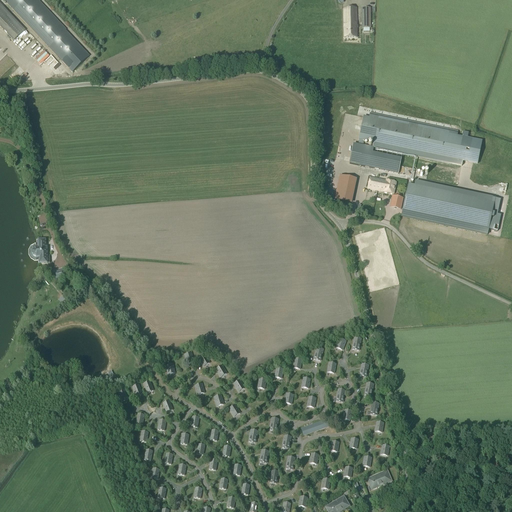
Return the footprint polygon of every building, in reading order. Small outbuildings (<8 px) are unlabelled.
[(3,0),(60,59),(60,60),(60,61),(61,60),(72,72),(89,57),(35,0),(3,0)] [(0,4),(0,27),(14,42),(25,31),(0,4)] [(370,8),(364,9),(364,6),(361,6),(361,9),(362,29),(371,29),(370,8)] [(344,38),(357,38),(356,9),(343,9),(344,38)] [(359,140),(358,146),(353,145),(353,148),(349,164),(398,174),(402,155),(402,154),(462,166),(463,162),(467,163),(472,164),(477,165),(481,148),(482,142),(472,140),(462,138),(457,137),(458,133),(458,131),(370,113),(369,115),(369,119),(363,118),(359,140)] [(341,176),(336,201),(350,204),(355,179),(341,176)] [(394,195),(396,183),(385,181),(370,178),(368,190),(391,195),(394,195)] [(408,185),(401,217),(487,235),(488,230),(497,232),(500,216),(497,215),(500,200),(415,182),(414,187),(408,185)] [(392,196),(390,207),(401,210),(403,198),(392,196)] [(45,240),(39,240),(39,248),(36,248),(34,249),(33,251),(33,254),(34,256),(36,257),(40,257),(40,263),(47,263),(47,253),(45,253),(45,240)] [(64,269),(53,272),(55,280),(66,277),(64,269)] [(353,348),(352,351),(359,352),(359,349),(361,340),(354,339),(353,348)] [(342,351),(346,342),(340,340),(336,349),(342,351)] [(321,360),(323,350),(317,349),(314,358),(321,360)] [(185,356),(187,365),(193,363),(191,354),(185,356)] [(204,367),(209,364),(204,356),(199,359),(204,367)] [(302,361),(295,360),(293,369),(300,370),(302,361)] [(334,374),(336,365),(329,364),(327,373),(334,374)] [(168,376),(175,374),(173,365),(166,366),(168,376)] [(360,375),(360,377),(366,378),(367,376),(368,366),(362,365),(360,375)] [(222,367),(216,370),(221,378),(227,375),(222,367)] [(276,369),(275,379),(281,380),(283,370),(276,369)] [(302,389),(308,390),(310,380),(303,379),(302,389)] [(259,380),(258,389),(264,390),(266,381),(259,380)] [(239,381),(234,385),(239,393),(244,389),(239,381)] [(147,394),(153,391),(150,383),(144,385),(147,394)] [(365,394),(365,396),(371,397),(372,395),(373,385),(367,384),(365,394)] [(198,396),(204,394),(201,385),(195,387),(198,396)] [(136,397),(142,395),(139,386),(132,388),(136,397)] [(343,401),(345,392),(338,390),(336,400),(343,401)] [(128,400),(124,391),(118,393),(121,402),(128,400)] [(291,405),(293,396),(286,395),(285,404),(291,405)] [(217,407),(223,405),(221,396),(214,398),(217,407)] [(314,409),(316,399),(309,398),(307,408),(314,409)] [(166,413),(172,411),(169,402),(163,404),(166,413)] [(371,413),(370,415),(377,416),(377,414),(379,405),(372,404),(371,413)] [(234,418),(240,414),(235,406),(229,410),(234,418)] [(343,421),(349,422),(351,412),(345,411),(343,421)] [(144,416),(138,415),(136,424),(142,426),(144,416)] [(199,419),(192,418),(191,427),(197,428),(199,419)] [(277,430),(278,420),(272,419),(270,429),(277,430)] [(164,432),(166,422),(159,421),(158,430),(164,432)] [(303,437),(316,432),(329,428),(326,421),(301,430),(303,437)] [(377,423),(375,432),(382,434),(383,424),(377,423)] [(210,441),(217,442),(218,433),(212,431),(210,441)] [(257,432),(251,431),(249,440),(256,442),(257,432)] [(148,434),(142,433),(140,442),(146,443),(148,434)] [(187,446),(189,436),(182,435),(181,445),(187,446)] [(289,447),(291,438),(284,437),(283,446),(289,447)] [(356,450),(358,441),(351,440),(350,449),(356,450)] [(332,442),(330,452),(337,453),(339,444),(332,442)] [(205,447),(198,445),(197,455),(203,456),(205,447)] [(389,447),(382,446),(381,456),(387,457),(389,447)] [(231,448),(224,447),(223,457),(229,458),(231,448)] [(152,452),(146,451),(144,460),(151,462),(152,452)] [(267,462),(268,452),(262,451),(260,461),(267,462)] [(171,465),(173,456),(166,455),(164,464),(171,465)] [(318,456),(311,455),(310,464),(316,465),(318,456)] [(288,458),(286,467),(293,468),(295,459),(288,458)] [(370,468),(371,459),(365,458),(363,467),(370,468)] [(211,461),(209,470),(215,471),(217,462),(211,461)] [(184,476),(186,467),(179,466),(178,475),(184,476)] [(240,477),(241,467),(235,466),(233,476),(240,477)] [(350,479),(352,469),(346,468),(344,478),(350,479)] [(153,470),(151,479),(158,480),(159,471),(153,470)] [(277,482),(278,473),(272,472),(270,481),(277,482)] [(391,482),(387,472),(368,480),(372,490),(373,490),(374,490),(377,489),(377,488),(378,487),(383,485),(383,486),(391,482)] [(226,491),(228,481),(221,480),(219,489),(226,491)] [(328,491),(330,481),(323,480),(322,489),(328,491)] [(241,495),(248,496),(249,487),(243,485),(241,495)] [(164,500),(166,490),(159,489),(158,498),(164,500)] [(200,500),(202,490),(195,489),(194,498),(200,500)] [(305,508),(307,499),(300,498),(299,507),(305,508)] [(327,511),(340,511),(349,507),(344,498),(326,508),(327,511)] [(227,508),(233,510),(235,500),(229,499),(227,508)]
